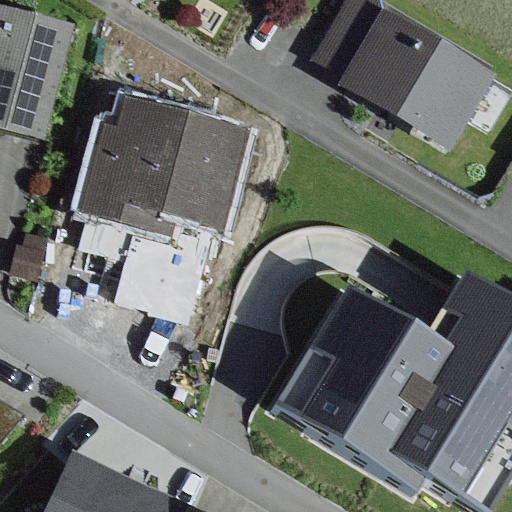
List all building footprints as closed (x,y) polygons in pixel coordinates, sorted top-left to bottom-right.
[(348,0),(312,63),(343,81),(382,14),(385,8),(370,0),(348,0)] [(69,30),(0,12),(0,133),(41,143),(69,30)] [(493,81),(382,14),(343,81),(336,89),(447,156),(493,81)] [(255,131),(121,98),(113,130),(99,127),(77,218),(168,240),(173,218),(230,232),(255,131)] [(14,265),(38,271),(46,242),(22,236),(14,265)] [(425,340),(341,289),(267,411),(414,500),(423,484),(468,511),(491,511),(511,479),(511,310),(462,280),(446,305),(425,340)] [(0,403),(0,448),(25,419),(0,403)] [(177,511),(179,507),(71,455),(43,511),(177,511)]
